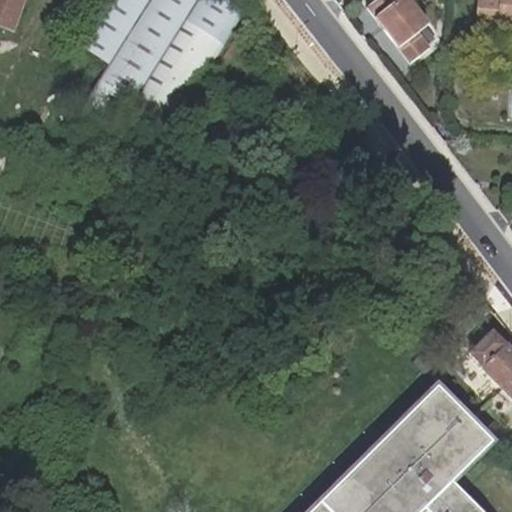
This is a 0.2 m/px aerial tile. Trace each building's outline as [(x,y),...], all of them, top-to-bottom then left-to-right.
[(20,0),(0,0),(0,25),(10,30),(20,0)] [(107,65),(77,112),(113,134),(122,119),(159,142),(240,14),(217,0),(101,0),(74,44),(107,65)] [(402,0),(380,0),(367,10),(408,65),(424,53),(412,39),(425,28),(402,0)] [(511,0),(479,0),(478,32),(499,33),(499,30),(511,30),(511,0)] [(478,372),(511,406),(511,355),(503,346),(500,350),(488,335),(466,355),(479,368),(478,372)] [(427,511),(477,511),(456,488),(502,446),(443,382),(316,511),(426,511),(427,511)]
